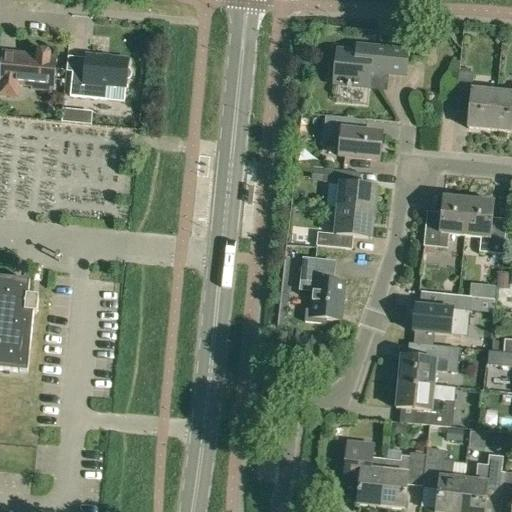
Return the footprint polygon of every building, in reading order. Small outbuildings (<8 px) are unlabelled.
[(337,50),(333,86),(338,86),(368,89),(369,89),(376,90),(386,91),(388,75),(406,77),(409,51),(366,47),(356,46),(356,52),(337,50)] [(54,89),(56,59),(50,58),(50,55),(48,51),(40,51),(37,53),(37,57),(20,56),(20,54),(3,53),(0,85),(0,95),(17,98),(18,85),(32,87),(31,90),(50,92),(51,89),(54,89)] [(124,102),(125,89),(126,81),(129,79),(131,76),(131,73),(130,70),(128,68),(128,60),(86,56),(84,74),(72,73),(70,97),(124,102)] [(467,129),(493,132),(497,94),(472,91),(473,75),(459,73),(456,103),(470,104),(467,129)] [(511,95),(497,94),(493,132),(511,133),(511,95)] [(63,110),(61,123),(75,125),(77,111),(63,110)] [(350,120),(325,117),(323,141),(341,143),(339,158),(379,162),(382,136),(349,132),(350,120)] [(376,188),(359,187),(352,186),(353,173),(324,170),(323,183),(340,185),(338,211),(373,214),(376,188)] [(449,236),(465,238),(468,201),(443,198),(441,222),(426,221),(423,253),(434,255),(435,249),(447,250),(449,236)] [(468,201),(465,238),(480,239),(479,253),(503,255),(506,229),(491,227),(494,203),(468,201)] [(370,240),(373,214),(338,211),(335,236),(318,234),(316,247),(345,250),(346,238),(370,240)] [(347,283),(334,282),(331,281),(331,274),(314,272),(315,260),(302,259),(299,292),(312,294),(310,311),(306,311),(305,323),(326,325),(326,321),(342,323),(347,283)] [(510,291),(510,287),(511,276),(497,275),(496,289),(510,291)] [(0,371),(28,374),(34,314),(37,314),(39,298),(28,297),(30,282),(0,279),(0,371)] [(408,312),(407,323),(413,326),(412,333),(417,333),(437,335),(450,337),(462,338),(465,312),(470,313),(471,298),(441,295),(440,309),(430,308),(417,307),(415,307),(415,310),(408,312)] [(493,315),(495,301),(482,300),(481,314),(493,315)] [(511,339),(502,338),(500,352),(511,353),(511,339)] [(398,384),(434,387),(435,372),(457,375),(459,350),(427,346),(426,360),(401,358),(398,384)] [(433,402),(434,387),(398,384),(396,410),(421,412),(420,426),(452,429),(454,404),(433,402)] [(394,436),(398,437),(401,434),(402,430),(399,427),(395,426),(392,429),(391,433),(394,436)] [(462,443),(462,434),(447,432),(446,442),(462,443)] [(360,475),(359,486),(357,506),(380,508),(386,461),(373,460),(375,447),(347,444),(344,474),(360,475)] [(436,511),(460,511),(464,482),(465,469),(453,468),(454,464),(444,463),(445,452),(427,450),(427,454),(423,482),(423,484),(439,486),(436,511)] [(408,480),(423,482),(427,454),(410,452),(410,456),(401,455),(400,463),(386,461),(380,508),(404,511),(408,480)] [(476,483),(464,482),(460,511),(484,511),(487,492),(499,493),(503,457),(490,455),(488,468),(478,467),(476,483)] [(511,511),(511,475),(505,475),(502,503),(511,503),(511,511)]
